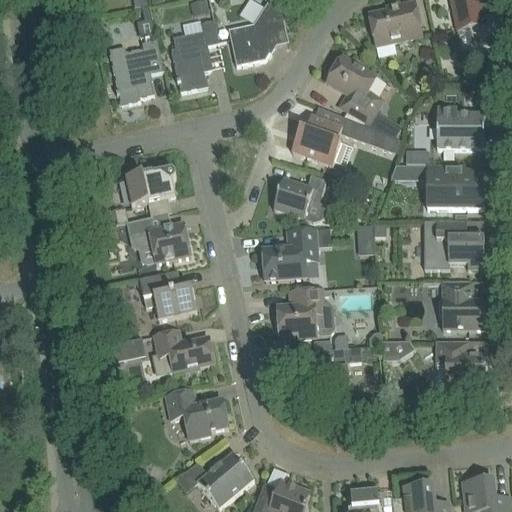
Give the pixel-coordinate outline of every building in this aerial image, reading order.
[(266,64),(275,50),(272,36),(275,31),(285,29),(285,33),(286,33),(279,0),(268,0),(272,3),(263,16),(255,29),(230,34),(237,70),(266,64)] [(451,0),(455,17),(459,34),(470,31),(474,47),(477,61),(501,56),(501,41),(501,16),(484,19),(480,0),(451,0)] [(191,6),(194,19),(209,16),(207,3),(191,6)] [(377,50),(395,46),(423,40),(420,25),(415,4),(386,10),(387,15),(370,19),(377,50)] [(153,23),(150,10),(142,11),(145,25),(153,23)] [(220,47),(216,28),(215,25),(202,28),(204,37),(174,43),(176,53),(172,54),(182,97),(208,91),(205,76),(210,75),(212,71),(208,50),(220,47)] [(161,57),(158,45),(151,46),(143,48),(144,54),(127,58),(126,52),(111,55),(119,95),(117,96),(118,100),(120,100),(122,110),(142,105),(141,102),(155,99),(151,79),(165,76),(161,57)] [(354,102),(347,114),(370,127),(383,105),(369,96),(378,81),(343,61),(328,87),(354,102)] [(438,110),(438,126),(438,154),(485,154),(485,128),(501,128),(501,103),(484,103),(484,118),(457,118),(457,110),(438,110)] [(331,128),(316,122),(312,121),(311,122),(307,135),(301,132),(293,156),(312,163),(333,171),(335,166),(342,147),(339,146),(343,134),(360,140),(364,129),(342,120),(338,130),(331,128)] [(388,123),(381,136),(395,141),(402,131),(388,123)] [(404,182),(404,169),(396,170),(392,182),(404,182)] [(437,213),(485,213),(485,188),(476,188),(476,176),(466,176),(466,171),(429,171),(428,199),(428,213),(437,213)] [(143,179),(137,181),(127,183),(133,211),(177,201),(176,198),(173,185),(176,183),(177,179),(177,178),(176,176),(175,175),(173,175),(172,175),(156,178),(155,174),(143,177),(143,179)] [(275,214),(305,223),(315,227),(322,225),(326,212),(321,205),(327,185),(312,180),(308,192),(284,184),(275,214)] [(117,229),(127,227),(129,227),(126,212),(115,214),(118,228),(117,228),(117,229)] [(129,227),(127,227),(130,239),(133,252),(140,254),(154,251),(157,267),(157,268),(192,260),(185,227),(155,234),(152,222),(129,227)] [(449,273),(449,268),(469,268),(469,274),(485,274),(485,245),(468,245),(468,226),(426,226),(426,274),(449,273)] [(387,228),(374,229),(375,241),(387,240),(387,228)] [(373,229),(358,231),(359,245),(374,244),(373,229)] [(318,251),(317,234),(288,236),(289,251),(264,253),(266,286),(308,282),(307,266),(319,265),(318,251)] [(178,290),(182,289),(179,276),(140,284),(146,312),(157,310),(160,325),(198,316),(193,293),(180,296),(178,290)] [(473,286),(453,286),(444,286),(444,305),(440,305),(440,319),(444,319),(444,334),(486,334),(486,304),(473,304),(473,286)] [(318,342),(318,340),(331,340),(336,334),(334,310),(329,306),(324,306),(323,294),(291,296),(292,311),(279,312),(280,340),(300,339),(300,343),(318,342)] [(201,374),(201,371),(215,368),(210,342),(182,347),(180,335),(155,340),(159,359),(153,360),(157,381),(188,374),(188,377),(201,374)] [(384,350),(383,345),(383,336),(375,337),(370,343),(370,351),(384,350)] [(408,342),(388,346),(391,359),(411,354),(408,342)] [(438,346),(438,366),(448,366),(448,395),(464,395),(464,390),(486,390),(486,360),(470,360),(470,346),(438,346)] [(122,347),(113,349),(117,367),(126,365),(122,347)] [(351,398),(348,367),(363,366),(362,352),(347,353),(347,352),(302,356),(305,401),(351,398)] [(194,395),(175,399),(167,401),(172,424),(183,422),(185,429),(187,428),(190,444),(212,439),(211,436),(229,432),(223,404),(197,409),(194,395)] [(374,402),(349,404),(351,420),(376,418),(374,402)] [(199,466),(176,483),(187,497),(199,488),(218,511),(222,511),(255,485),(233,458),(208,477),(204,473),(199,466)] [(145,490),(146,490),(155,497),(163,487),(152,480),(148,486),(145,490)] [(510,511),(510,500),(496,502),(494,483),(464,486),(466,511),(510,511)] [(304,511),(310,498),(283,487),(279,496),(267,491),(258,511),(304,511)] [(450,511),(450,507),(436,508),(434,489),(416,491),(416,490),(404,491),(405,502),(393,503),(394,511),(393,511),(450,511)] [(380,511),(379,494),(351,496),(352,511),(380,511)]
